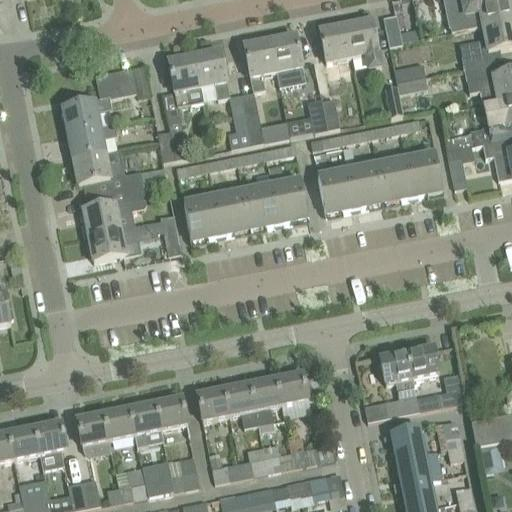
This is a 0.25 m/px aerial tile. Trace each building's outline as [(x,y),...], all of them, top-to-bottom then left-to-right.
[(483,31),(511,25),(511,9),(510,0),(501,0),(479,4),(478,0),(445,0),(453,37),(483,31)] [(384,23),(388,43),(390,52),(403,49),(397,21),(384,23)] [(372,25),(346,31),(352,62),(366,59),(369,74),(382,72),(372,25)] [(486,45),(471,48),(460,50),(462,62),(511,52),(511,25),(483,31),(486,45)] [(352,62),(346,31),(320,36),(329,82),(341,80),(338,65),(352,62)] [(306,87),(296,41),(270,46),(277,78),(291,75),(294,90),(306,87)] [(277,78),(270,46),(244,51),(254,98),(266,95),(263,81),(277,78)] [(221,56),(195,61),(204,107),(218,104),(218,105),(230,102),(225,75),(221,56)] [(163,101),(170,138),(177,167),(215,160),(213,152),(201,154),(201,155),(188,158),(179,114),(205,110),(204,107),(195,61),(169,67),(175,99),(163,101)] [(394,76),(397,87),(426,82),(424,70),(394,76)] [(132,73),(138,98),(138,103),(151,100),(145,71),(132,73)] [(120,76),(125,101),(138,98),(132,73),(120,76)] [(108,78),(113,103),(125,101),(120,76),(108,78)] [(469,98),(481,96),(484,110),(511,104),(511,77),(466,86),(469,98)] [(96,81),(101,106),(110,104),(113,103),(108,78),(96,81)] [(428,94),(426,82),(397,87),(397,91),(398,91),(400,100),(428,94)] [(391,122),(404,120),(400,100),(398,91),(397,91),(386,94),(391,122)] [(74,165),(105,158),(103,145),(118,142),(115,129),(100,132),(97,119),(112,116),(110,104),(101,106),(63,113),(74,165)] [(335,104),(322,106),(328,135),(340,133),(335,104)] [(511,104),(484,110),(489,135),(445,144),(447,157),(460,154),(476,151),(483,149),(511,143),(511,104)] [(328,135),(322,106),(310,109),(315,138),(328,135)] [(259,119),(246,121),(252,152),(265,149),(259,119)] [(252,152),(246,121),(234,124),(237,138),(229,140),(231,156),(252,152)] [(419,125),(407,128),(408,136),(421,134),(419,125)] [(407,128),(394,130),(396,139),(408,136),(407,128)] [(394,130),(382,132),(384,141),(396,139),(394,130)] [(382,132),(370,135),(372,144),(384,141),(382,132)] [(370,135),(358,137),(359,146),(372,144),(370,135)] [(358,137),(345,140),(347,148),(359,146),(358,137)] [(177,167),(170,138),(158,140),(164,169),(177,167)] [(345,140),(333,142),(335,151),(347,148),(345,140)] [(335,151),(333,142),(321,145),(322,153),(335,151)] [(486,164),(509,159),(511,171),(496,174),(499,186),(511,183),(511,143),(483,149),(486,164)] [(285,152),(272,154),(274,163),(286,161),(296,159),(294,150),(285,152)] [(272,154),(260,157),(262,165),(274,163),(272,154)] [(460,154),(447,157),(451,175),(455,195),(467,193),(464,173),(460,154)] [(105,158),(74,165),(79,191),(107,185),(110,197),(145,190),(143,178),(126,182),(123,169),(120,156),(105,159),(105,158)] [(260,157),(248,159),(250,168),(262,165),(260,157)] [(248,159),(236,162),(237,170),(250,168),(248,159)] [(436,159),(377,171),(385,209),(443,198),(436,159)] [(236,162),(223,164),(225,173),(237,170),(236,162)] [(223,164),(211,166),(213,175),(225,173),(223,164)] [(211,166),(199,169),(200,178),(213,175),(211,166)] [(200,178),(199,169),(186,171),(176,173),(178,182),(188,180),(200,178)] [(280,169),(268,171),(269,173),(269,176),(271,183),(283,181),(280,169)] [(385,209),(377,171),(318,182),(326,221),(385,209)] [(269,176),(269,173),(258,175),(260,185),(271,183),(269,176)] [(301,186),(243,197),(250,236),(309,224),(301,186)] [(112,209),(104,211),(83,215),(89,241),(135,232),(130,206),(148,202),(145,190),(110,197),(112,209)] [(250,236),(243,197),(184,209),(191,248),(250,236)] [(162,224),(163,236),(167,253),(180,250),(176,230),(174,221),(162,224)] [(141,258),(138,246),(123,249),(120,236),(135,232),(89,241),(94,267),(141,258)] [(10,266),(12,279),(22,277),(20,264),(10,266)] [(0,289),(0,330),(12,328),(11,325),(14,323),(12,314),(9,314),(4,289),(0,289)] [(434,351),(407,357),(412,385),(439,379),(434,351)] [(412,385),(407,357),(380,362),(386,390),(396,388),(399,405),(365,412),(368,427),(419,417),(416,404),(412,385)] [(511,420),(471,428),(476,453),(481,452),(501,448),(511,445),(511,365),(511,366),(511,367),(511,420)] [(303,378),(276,384),(282,411),(283,411),(283,415),(309,410),(303,378)] [(447,397),(416,404),(419,417),(468,408),(462,379),(444,382),(447,397)] [(276,384),(250,389),(259,432),(274,429),(271,414),(282,411),(276,384)] [(224,394),(230,422),(242,420),(244,435),(259,432),(250,389),(224,394)] [(203,428),(230,422),(224,394),(197,400),(203,428)] [(182,403),(156,408),(161,436),(188,430),(182,403)] [(156,408),(130,414),(135,441),(138,453),(150,451),(147,439),(161,436),(156,408)] [(130,414),(104,419),(110,447),(135,441),(130,414)] [(110,447),(104,419),(77,425),(84,460),(91,464),(112,460),(110,447)] [(61,428),(35,433),(40,460),(67,455),(61,428)] [(35,433),(9,438),(14,466),(40,460),(35,433)] [(392,439),(397,466),(423,460),(418,434),(392,439)] [(9,438),(0,439),(0,468),(14,466),(9,438)] [(445,444),(448,456),(463,453),(460,441),(445,444)] [(288,445),(291,460),(294,473),(337,465),(334,450),(305,456),(302,442),(288,445)] [(506,475),(501,448),(481,452),(486,479),(506,475)] [(278,451),(263,454),(268,478),(294,473),(291,460),(281,462),(278,451)] [(463,453),(448,456),(450,468),(465,465),(463,453)] [(250,467),(239,469),(242,484),(268,478),(263,454),(248,457),(250,467)] [(242,484),(239,469),(222,472),(220,458),(210,460),(215,489),(242,484)] [(397,466),(402,492),(428,486),(429,487),(441,484),(436,459),(423,461),(423,460),(397,466)] [(194,462),(168,468),(175,498),(201,493),(194,462)] [(168,468),(142,473),(148,503),(175,498),(168,468)] [(116,479),(119,493),(123,509),(148,503),(142,473),(116,479)] [(457,496),(459,507),(473,504),(468,479),(447,483),(450,498),(457,496)] [(326,483),(298,489),(302,511),(305,511),(315,510),(314,507),(345,501),(340,480),(326,483)] [(45,485),(20,490),(21,497),(22,502),(24,511),(50,511),(49,505),(45,485)] [(96,485),(82,488),(86,511),(97,511),(101,511),(96,485)] [(402,492),(406,511),(433,511),(429,487),(428,486),(402,492)] [(86,511),(82,488),(68,491),(70,501),(72,511),(86,511)] [(272,494),(276,511),(302,511),(298,489),(272,494)] [(123,509),(119,493),(108,496),(111,511),(123,509)] [(243,511),(276,511),(272,494),(241,500),(243,511)] [(8,511),(24,511),(22,502),(21,497),(15,498),(17,507),(8,508),(8,511)] [(221,511),(243,511),(241,500),(220,505),(221,511)] [(72,511),(70,501),(60,503),(61,511),(72,511)]
